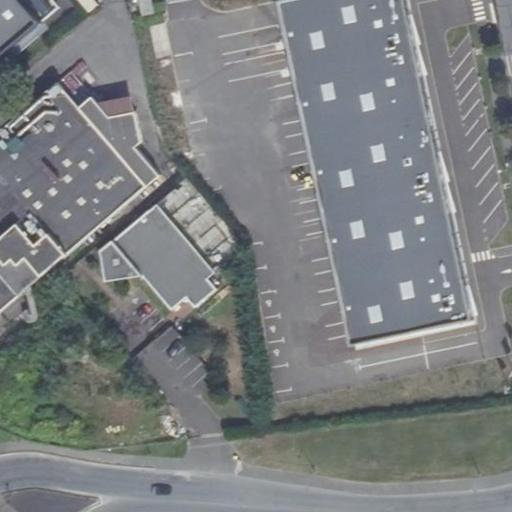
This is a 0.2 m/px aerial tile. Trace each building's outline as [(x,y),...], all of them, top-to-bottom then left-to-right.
[(0,0),(0,57),(38,26),(16,0),(0,0)] [(154,0),(139,0),(143,14),(157,11),(154,0)] [(295,0),(286,2),(357,346),(480,321),(413,0),(295,0)] [(0,311),(43,275),(160,175),(136,146),(142,141),(134,110),(108,115),(92,95),(79,106),(58,80),(0,128),(0,311)] [(159,203),(104,250),(108,280),(144,275),(173,309),(189,296),(197,305),(218,288),(210,278),(217,272),(159,203)]
